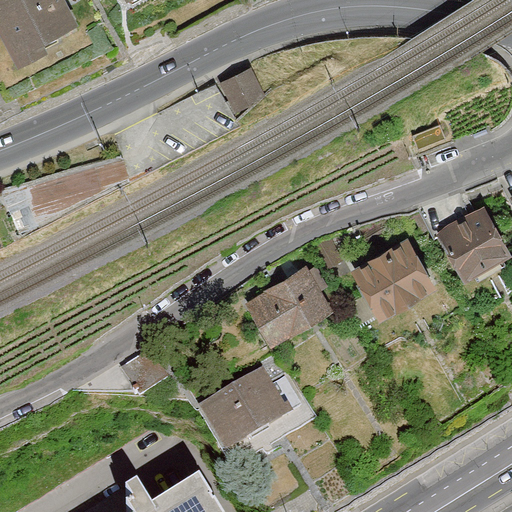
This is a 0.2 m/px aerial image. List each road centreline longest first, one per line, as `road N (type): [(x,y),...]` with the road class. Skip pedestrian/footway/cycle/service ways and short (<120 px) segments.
road 1 (residential): [(511,147),(284,244),(0,410)]
road 2 (secondary): [(511,27),(405,5),(350,5),(287,18),(0,150)]
